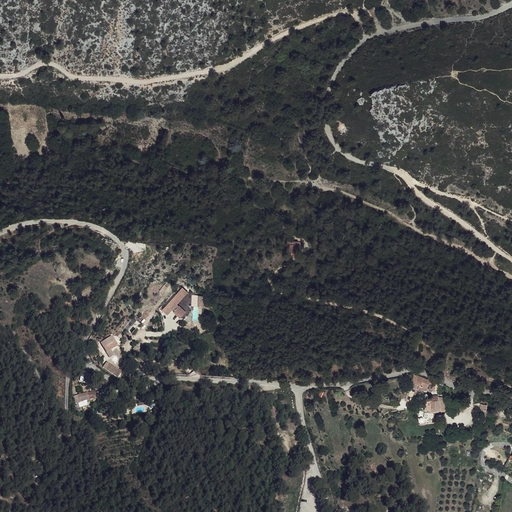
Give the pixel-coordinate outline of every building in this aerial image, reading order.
[(169,165),(165,170),(170,173),(174,168),(169,165)] [(179,167),(177,172),(188,176),(189,171),(179,167)] [(161,308),(166,313),(186,289),(180,284),(161,308)] [(66,298),(67,296),(67,295),(67,293),(66,292),(66,291),(65,289),(63,288),(62,288),(61,287),(59,287),(58,287),(56,288),(55,288),(54,289),(53,291),(52,292),(52,293),(51,295),(51,296),(52,298),(53,299),(54,300),(55,301),(56,302),(58,303),(59,303),(61,302),(62,302),(63,301),(65,300),(65,299),(66,298)] [(66,298),(66,300),(71,302),(74,294),(68,292),(67,296),(66,298)] [(191,295),(191,308),(203,308),(203,295),(191,295)] [(179,315),(185,308),(178,303),(172,309),(179,315)] [(110,358),(114,356),(111,349),(116,346),(111,337),(101,343),(110,358)] [(122,371),(107,361),(102,367),(117,377),(122,371)] [(415,376),(411,376),(407,396),(413,397),(416,385),(413,385),(415,376)] [(429,379),(415,376),(413,385),(416,385),(427,388),(429,379)] [(85,395),(75,396),(76,404),(79,403),(79,402),(90,400),(89,394),(85,395)] [(432,399),(427,398),(427,417),(434,418),(434,412),(440,411),(440,408),(445,408),(445,400),(443,399),(440,398),(440,397),(433,397),(432,399)]
